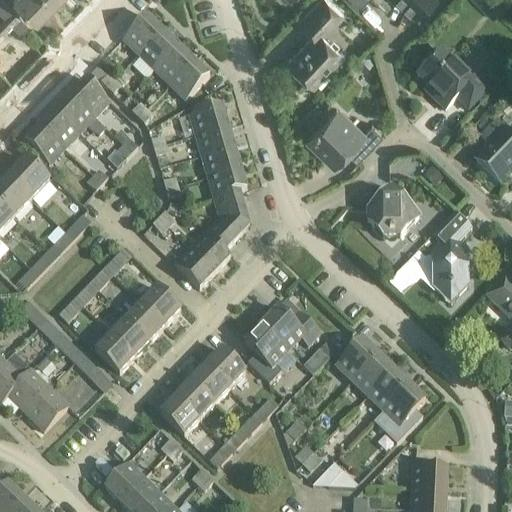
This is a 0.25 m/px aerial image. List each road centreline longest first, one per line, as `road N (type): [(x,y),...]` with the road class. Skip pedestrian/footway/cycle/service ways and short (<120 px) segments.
road 1 (residential): [(483,511),(486,466),(475,404),(308,247),(287,211)]
road 2 (residential): [(287,211),(222,0)]
road 3 (residential): [(55,491),(197,322)]
road 4 (residential): [(0,119),(117,0)]
road 5 (residential): [(511,243),(398,141)]
road 6 (residential): [(197,322),(96,215)]
road 7 (residential): [(197,322),(287,211)]
road 8 (residential): [(287,211),(398,141)]
